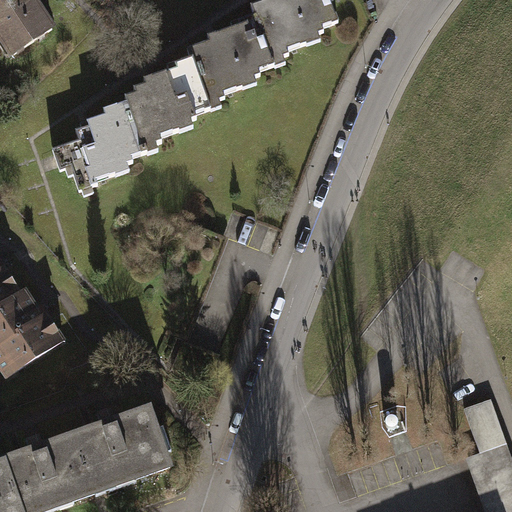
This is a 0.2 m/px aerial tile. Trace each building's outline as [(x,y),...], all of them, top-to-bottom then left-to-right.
[(30,0),(0,0),(0,41),(9,56),(50,29),(30,0)] [(272,0),(252,7),(255,15),(271,61),(289,55),(287,51),(305,45),(303,40),(323,34),(322,30),(337,24),(329,2),(332,1),(331,0),(272,0)] [(273,67),(271,61),(255,15),(238,21),(239,27),(217,35),(215,35),(216,41),(188,51),(191,59),(207,105),(225,99),(223,94),(242,87),(241,83),(260,77),(258,72),(273,67)] [(208,112),(207,105),(191,59),(175,65),(177,70),(154,78),(152,79),(154,85),(134,92),(135,96),(127,99),(128,103),(144,149),(160,144),(158,139),(179,133),(177,127),(196,121),(195,116),(208,112)] [(145,154),(144,149),(128,103),(110,109),(112,115),(89,122),(86,124),(87,129),(75,133),(79,143),(53,152),(59,172),(70,168),(78,193),(97,187),(95,182),(114,176),(112,170),(132,163),(131,159),(145,154)] [(154,329),(189,342),(228,239),(224,238),(193,226),(154,329)] [(3,268),(0,270),(0,308),(21,295),(3,268)] [(49,317),(45,320),(40,312),(38,309),(26,291),(21,295),(0,308),(0,369),(6,378),(64,339),(49,317)] [(500,511),(511,511),(511,458),(491,400),(464,409),(500,511)] [(101,427),(73,437),(92,490),(133,476),(135,481),(171,468),(150,410),(118,421),(116,418),(109,420),(100,423),(101,427)] [(93,494),(92,490),(73,437),(44,447),(43,443),(36,447),(30,448),(31,450),(1,461),(2,463),(19,511),(41,511),(43,511),(41,506),(69,496),(71,501),(93,494)] [(19,511),(2,463),(0,464),(0,511),(19,511)]
